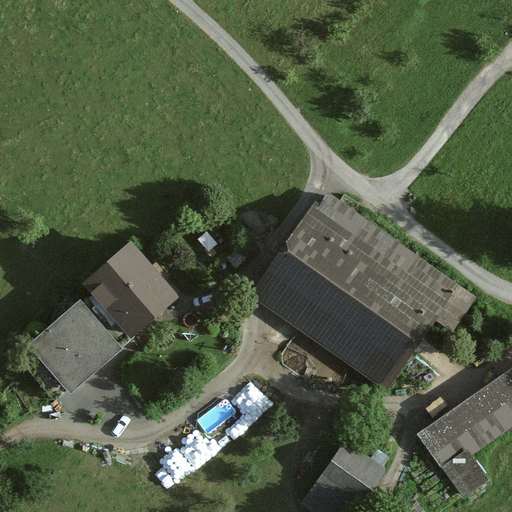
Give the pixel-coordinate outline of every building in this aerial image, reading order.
[(336,204),(270,291),(393,384),(459,296),(336,204)] [(114,312),(144,348),(197,303),(147,245),(95,289),(114,312)] [(84,397),(144,348),(114,312),(54,361),(84,397)] [(511,383),(424,441),(464,501),(489,484),(469,453),(511,424),(511,383)] [(352,458),(313,505),(321,511),(357,511),(382,482),(352,458)]
